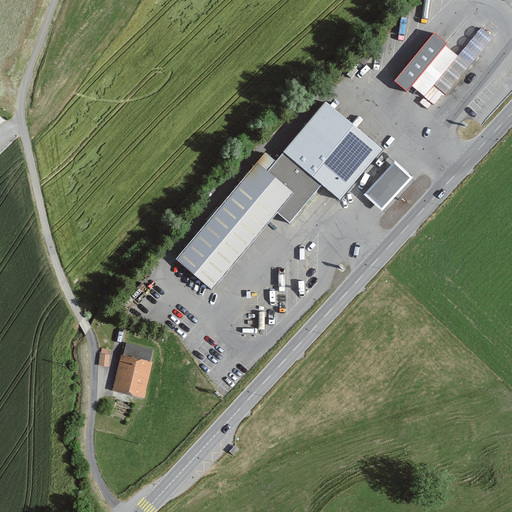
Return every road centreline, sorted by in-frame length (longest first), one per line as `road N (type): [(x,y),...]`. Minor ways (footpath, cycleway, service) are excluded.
road 1 (secondary): [(511,113),(144,511)]
road 2 (unclassified): [(55,0),(26,75),(20,120),(55,262),(93,347),(91,459),(122,511)]
road 3 (unknown): [(383,252),(255,171),(341,94),(364,101),(449,180)]
road 4 (unknown): [(215,330),(182,294),(175,265),(255,171)]
